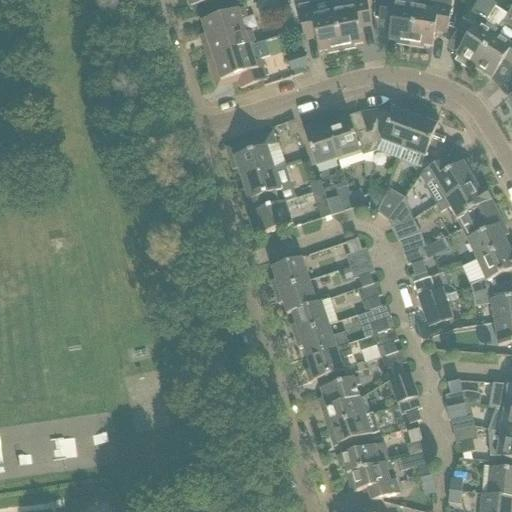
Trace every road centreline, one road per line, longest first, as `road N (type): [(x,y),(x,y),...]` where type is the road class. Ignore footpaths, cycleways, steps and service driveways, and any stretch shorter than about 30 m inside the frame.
road 1 (residential): [(308,511),(308,486),(190,132)]
road 2 (residential): [(511,171),(477,110),(455,93),(395,76),(356,78),(190,132)]
road 3 (residential): [(190,132),(153,0)]
